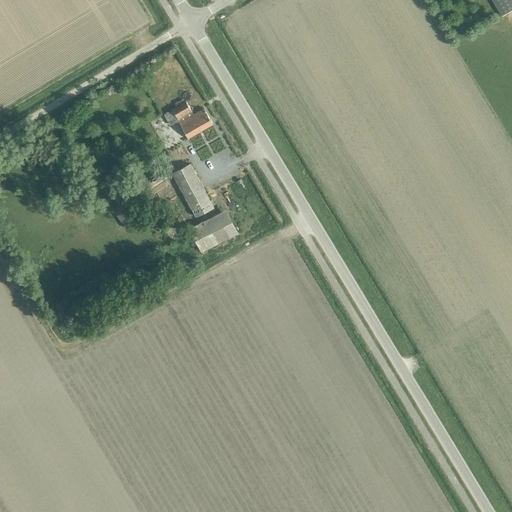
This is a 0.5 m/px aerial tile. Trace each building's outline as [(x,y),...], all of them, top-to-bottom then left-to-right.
[(511,9),(511,0),(492,0),(502,15),(511,9)] [(172,111),(164,115),(171,126),(178,121),(179,123),(178,123),(188,139),(192,137),(212,125),(203,110),(193,116),(192,113),(186,103),(183,99),(175,103),(177,108),(172,111)] [(213,210),(192,169),(190,165),(172,175),(195,219),(213,210)] [(139,196),(166,179),(160,170),(134,187),(139,196)] [(124,230),(141,218),(126,195),(109,206),(124,230)] [(212,246),(200,223),(190,228),(202,251),(212,246)]
